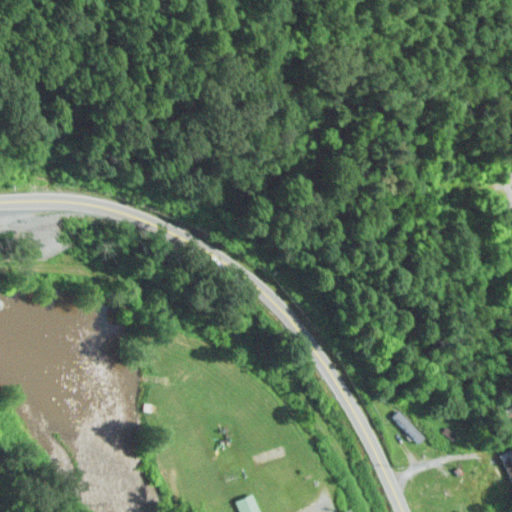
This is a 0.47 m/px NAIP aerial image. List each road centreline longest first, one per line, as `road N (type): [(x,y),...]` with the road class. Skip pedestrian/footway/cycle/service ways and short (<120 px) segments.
road 1 (secondary): [(263,282),(135,212),(65,195),(0,196)]
road 2 (secondary): [(391,481),(315,341),(263,282)]
